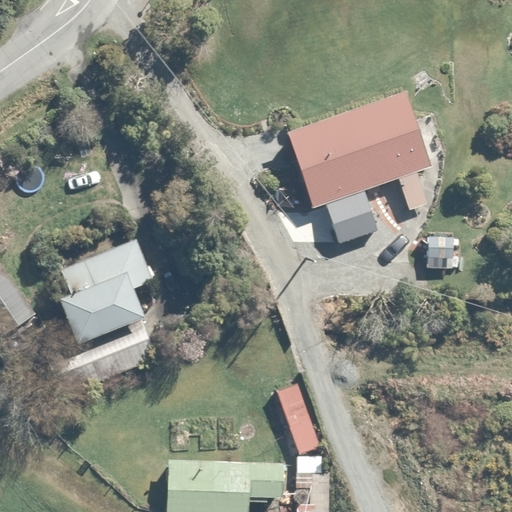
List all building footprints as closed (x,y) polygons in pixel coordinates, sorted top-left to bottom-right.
[(307,209),(392,180),(404,215),(430,206),(418,171),(424,169),(397,92),(281,132),(307,209)] [(424,235),(424,258),(452,259),(453,236),(424,235)] [(65,252),(70,263),(55,270),(65,293),(51,299),(71,345),(41,358),(57,396),(151,356),(123,291),(149,280),(131,237),(90,254),(85,243),(65,252)] [(0,332),(30,312),(0,268),(0,332)] [(293,383),(270,392),(285,429),(308,419),(293,383)] [(328,511),(329,473),(320,473),(320,454),(295,454),(295,503),(305,503),(304,511),(328,511)] [(162,458),(160,511),(244,511),(245,501),(281,502),(282,461),(162,458)]
